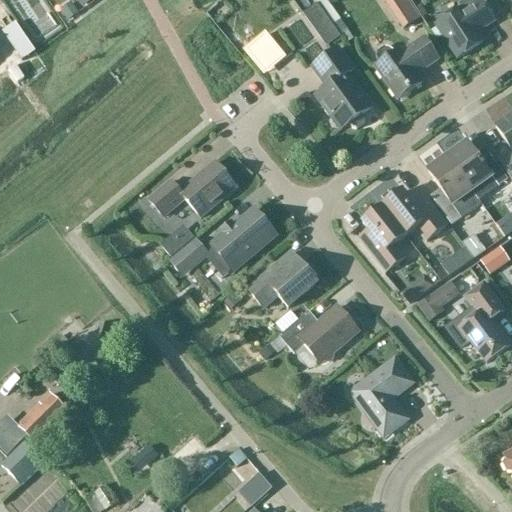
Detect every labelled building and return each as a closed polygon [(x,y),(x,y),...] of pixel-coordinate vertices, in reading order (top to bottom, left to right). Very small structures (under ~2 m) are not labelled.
[(461,11),(437,27),(459,61),(484,45),(477,35),(495,23),(482,3),(480,0),(466,0),(458,6),(461,11)] [(394,17),(403,31),(419,20),(410,7),(394,17)] [(313,29),(322,42),(337,32),(327,19),(313,29)] [(400,53),(397,55),(391,49),(384,48),(378,53),(377,60),(380,67),(375,70),(398,103),(423,85),(416,76),(426,69),(427,70),(439,62),(424,41),(402,56),(400,53)] [(341,114),(353,131),(357,132),(366,126),(366,122),(363,117),(372,111),(348,77),(354,72),(339,51),(313,70),(328,90),(316,98),(333,120),(341,114)] [(507,146),(494,154),(511,181),(511,118),(496,129),(507,146)] [(479,203),(508,182),(490,157),(480,164),(468,147),(467,148),(465,145),(455,153),(456,155),(448,161),(479,203)] [(439,164),(429,171),(430,174),(429,175),(441,192),(431,199),(452,228),(481,207),(479,203),(448,161),(441,166),(439,164)] [(185,202),(201,221),(237,190),(216,165),(181,194),(172,184),(149,203),(164,220),(185,202)] [(403,193),(383,209),(406,239),(416,231),(427,244),(447,228),(420,194),(410,202),(403,193)] [(383,209),(363,225),(369,234),(359,242),(386,276),(407,260),(396,247),(406,239),(383,209)] [(254,214),(213,249),(207,254),(196,241),(168,266),(183,280),(206,260),(223,279),(232,272),(233,273),(274,238),(254,214)] [(171,259),(194,239),(186,230),(163,250),(171,259)] [(482,249),(472,235),(437,261),(446,275),(482,249)] [(491,278),(510,264),(500,250),(481,264),(491,278)] [(292,255),(248,292),(264,311),(278,299),(288,311),(318,286),(292,255)] [(460,297),(451,284),(418,308),(430,325),(445,314),(443,310),(460,297)] [(477,317),(451,337),(461,350),(470,344),(487,366),(511,348),(500,333),(498,334),(493,327),(495,326),(492,322),(504,313),(484,285),(465,300),(477,317)] [(407,292),(401,297),(409,306),(416,302),(407,292)] [(338,310),(332,315),(319,326),(309,314),(279,339),(294,357),(305,348),(320,366),(358,334),(338,310)] [(353,396),(384,438),(405,422),(389,401),(410,386),(395,365),(353,396)] [(61,409),(62,408),(50,397),(40,408),(18,428),(35,446),(58,425),(68,415),(61,409)] [(2,468),(21,488),(43,466),(24,447),(2,468)] [(238,450),(222,460),(234,478),(250,468),(238,450)] [(506,462),(503,465),(507,473),(511,473),(511,454),(504,458),(506,462)] [(251,510),(264,499),(272,490),(259,476),(238,495),(251,510)] [(105,489),(95,496),(104,511),(105,511),(115,506),(105,489)] [(84,502),(90,511),(104,511),(95,496),(84,502)]
